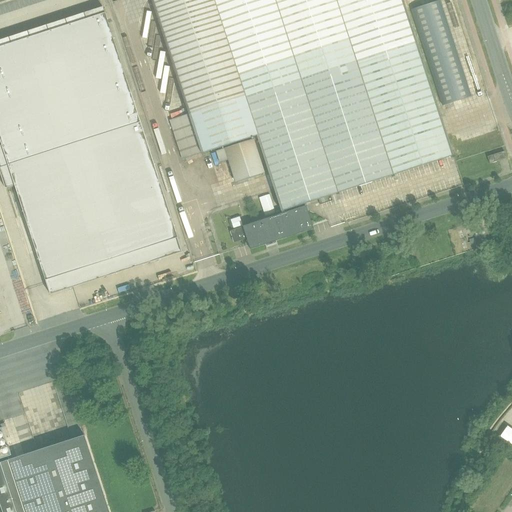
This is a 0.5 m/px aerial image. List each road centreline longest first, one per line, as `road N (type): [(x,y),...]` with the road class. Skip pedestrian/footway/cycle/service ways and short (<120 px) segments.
road 1 (unclassified): [(109,318),(511,184)]
road 2 (unclassified): [(172,511),(109,318)]
